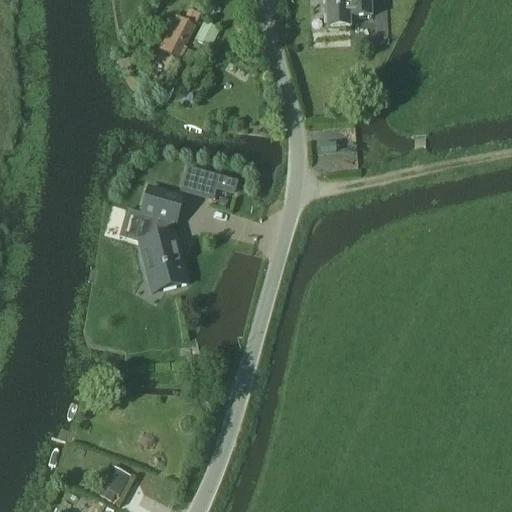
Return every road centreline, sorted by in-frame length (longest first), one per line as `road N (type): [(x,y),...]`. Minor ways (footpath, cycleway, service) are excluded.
road 1 (unclassified): [(197,511),(237,405),(293,194),(297,146),(267,0)]
road 2 (track): [(293,194),(414,171)]
